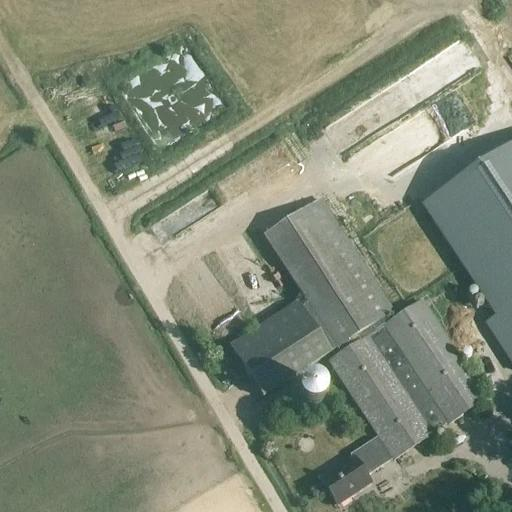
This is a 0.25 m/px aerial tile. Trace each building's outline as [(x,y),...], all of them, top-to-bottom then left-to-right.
[(511,19),(501,27),(511,44),(511,19)] [(468,75),(495,61),(480,33),(453,48),(468,75)] [(442,68),(342,119),(353,140),(453,90),(442,68)] [(90,81),(103,105),(127,93),(114,69),(90,81)] [(168,89),(175,102),(185,97),(178,84),(168,89)] [(410,141),(422,161),(499,111),(487,92),(410,141)] [(133,99),(121,110),(133,124),(145,113),(133,99)] [(155,132),(120,152),(130,168),(165,148),(155,132)] [(511,151),(424,208),(496,320),(482,329),(511,375),(511,151)] [(336,508),(371,486),(366,479),(487,401),(423,303),(390,325),(387,320),(394,315),(320,201),(263,238),(308,307),(302,311),(298,304),(230,349),(263,400),(336,352),(340,357),(328,365),(377,440),(350,458),(353,461),(320,483),(336,508)] [(255,289),(235,243),(218,251),(223,262),(215,265),(230,299),(236,296),(243,312),(251,309),(244,294),(255,289)]
